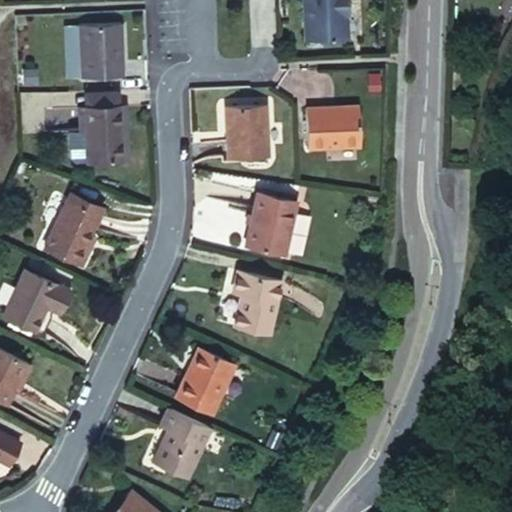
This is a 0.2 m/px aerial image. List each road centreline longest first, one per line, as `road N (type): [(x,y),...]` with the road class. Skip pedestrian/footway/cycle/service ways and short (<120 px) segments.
road 1 (residential): [(200,0),(200,65),(176,75),(168,94),(163,245),(31,511)]
road 2 (unclassified): [(328,511),(374,454),(404,394),(436,278),(421,215),(423,0)]
